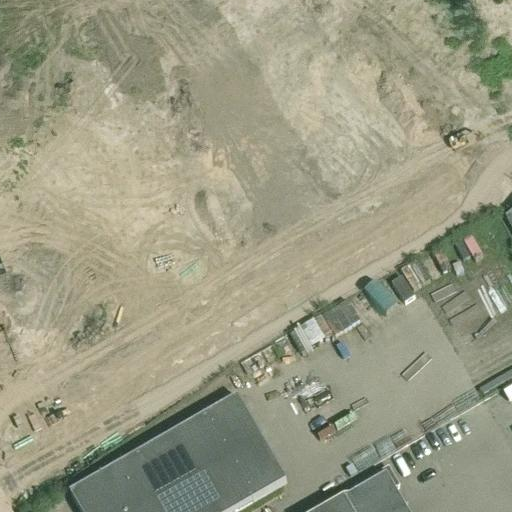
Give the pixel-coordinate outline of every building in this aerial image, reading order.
[(338,214),(390,183),(310,49),(338,32),(300,0),(87,0),(20,39),(172,306),(336,210),(338,214)] [(458,274),(473,295),(483,288),(467,267),(458,274)] [(374,306),(396,347),(408,341),(386,300),(374,306)] [(312,325),(327,349),(341,340),(327,316),(312,325)] [(238,400),(71,497),(79,511),(239,511),(288,484),(238,400)] [(321,443),(344,440),(341,418),(318,422),(321,443)] [(429,465),(441,456),(433,446),(421,455),(429,465)] [(407,511),(387,478),(327,511),(407,511)]
